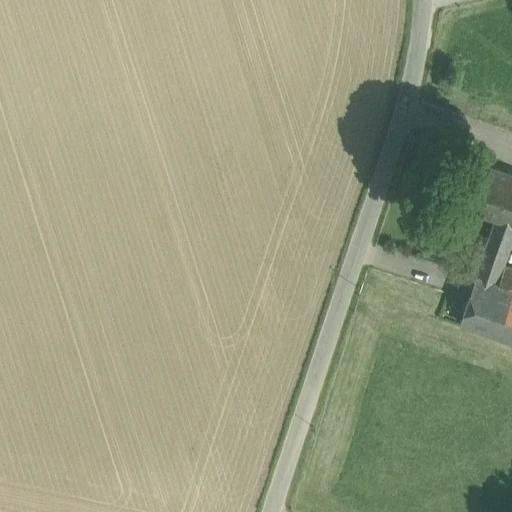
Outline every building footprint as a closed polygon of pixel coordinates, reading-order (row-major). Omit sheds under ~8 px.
[(511,171),(511,170),(472,157),(456,204),(496,217),(511,171)] [(511,171),(496,217),(511,222),(511,171)] [(511,239),(511,222),(496,217),(477,274),(498,281),(504,264),(511,239)] [(511,266),(504,264),(498,281),(511,286),(511,266)] [(511,286),(498,281),(477,274),(460,322),(511,339),(511,286)]
